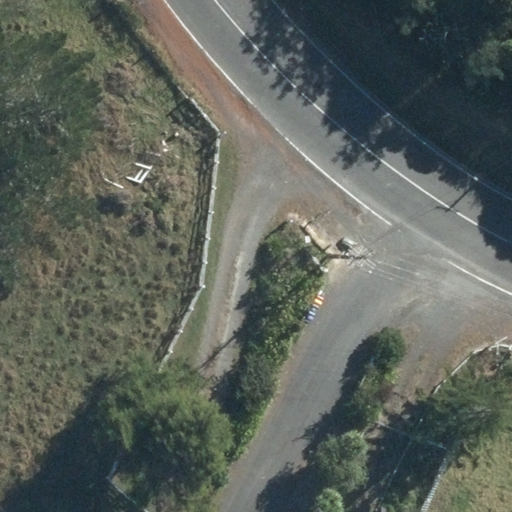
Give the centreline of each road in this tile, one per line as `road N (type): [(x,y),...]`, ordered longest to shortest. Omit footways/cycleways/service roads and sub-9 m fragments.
road 1 (unclassified): [(442,203),(287,511)]
road 2 (unclassified): [(217,0),(344,131),(442,203)]
